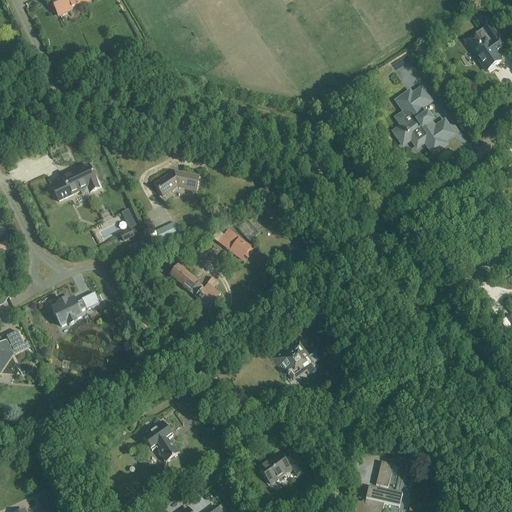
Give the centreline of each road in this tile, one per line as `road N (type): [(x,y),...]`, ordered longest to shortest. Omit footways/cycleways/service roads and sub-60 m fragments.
road 1 (residential): [(365,246),(298,152),(271,139),(58,99)]
road 2 (residential): [(365,246),(463,181),(493,127),(511,112)]
road 3 (residential): [(288,428),(222,467),(218,484),(236,511)]
road 4 (residential): [(347,437),(450,367)]
